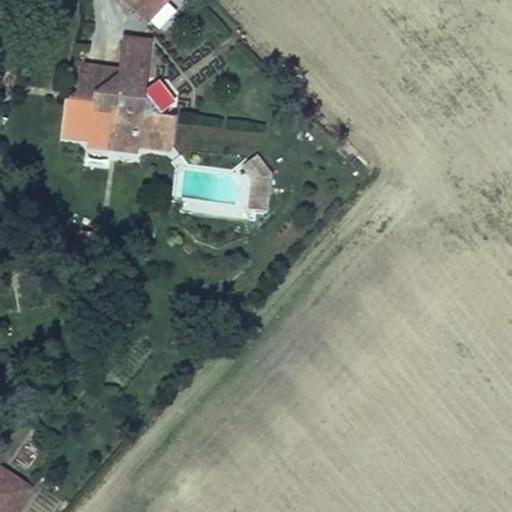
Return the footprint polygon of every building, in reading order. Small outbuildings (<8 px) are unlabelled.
[(167,0),(125,0),(155,30),(176,9),(167,0)] [(115,61),(91,59),(86,95),(102,97),(104,87),(111,88),(115,61)] [(130,63),(115,61),(111,88),(104,87),(102,97),(86,95),(78,94),(74,130),(99,133),(100,124),(143,130),(143,139),(177,144),(180,111),(169,110),(179,101),(180,88),(169,79),(158,78),(150,83),(149,95),(126,93),(130,63)] [(152,65),(130,63),(126,93),(149,95),(150,83),(152,65)] [(99,133),(99,139),(142,145),(143,139),(143,130),(100,124),(99,133)] [(270,159),(247,157),(244,208),(266,209),(270,159)] [(180,171),(179,200),(238,202),(239,173),(180,171)] [(0,498),(18,511),(20,511),(37,486),(10,468),(0,482),(0,498)]
